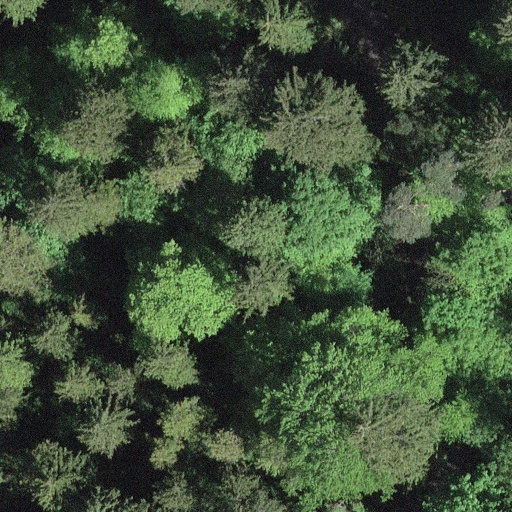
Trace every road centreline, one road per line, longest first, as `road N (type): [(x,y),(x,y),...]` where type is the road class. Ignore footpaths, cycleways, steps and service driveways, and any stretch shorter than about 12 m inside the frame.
road 1 (track): [(446,511),(449,475),(427,319),(425,192),(401,67),(363,0)]
road 2 (track): [(0,87),(119,0)]
